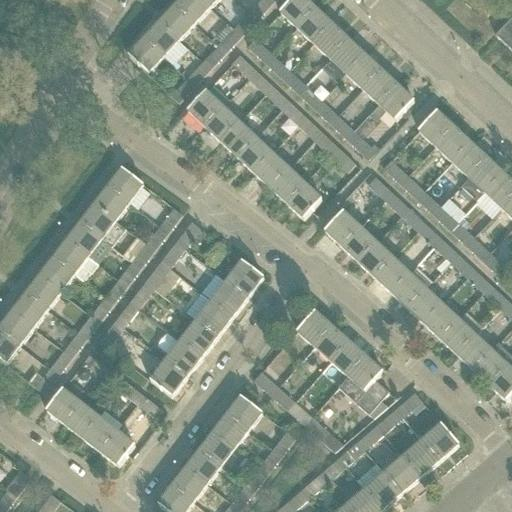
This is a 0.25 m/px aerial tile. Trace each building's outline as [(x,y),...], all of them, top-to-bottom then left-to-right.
[(197,0),(184,0),(176,9),(196,27),(210,12),(197,0)] [(197,0),(210,12),(221,0),(197,0)] [(265,0),(252,14),(259,21),(272,7),(265,0)] [(295,0),(281,16),(297,32),(316,12),(302,0),(295,0)] [(176,9),(160,25),(180,44),(196,27),(176,9)] [(297,32),(314,47),(332,27),(316,12),(297,32)] [(246,20),(233,34),(241,41),(253,27),(246,20)] [(511,21),(497,38),(511,52),(511,21)] [(160,25),(145,41),(165,60),(180,44),(160,25)] [(314,47),(330,62),(348,42),(332,27),(314,47)] [(233,34),(219,49),(226,56),(241,41),(233,34)] [(165,60),(145,41),(129,58),(149,76),(165,60)] [(248,49),(265,66),(273,58),(255,42),(248,49)] [(330,62),(347,78),(365,58),(348,42),(330,62)] [(216,52),(203,66),(210,72),(223,59),(216,52)] [(347,78),(363,93),(382,74),(365,58),(347,78)] [(240,59),(232,67),(245,79),(252,71),(240,59)] [(277,62),(269,69),(282,81),(289,73),(277,62)] [(203,66),(191,78),(199,85),(210,72),(203,66)] [(289,73),(282,81),(294,92),(301,84),(289,73)] [(363,93),(380,108),(398,89),(382,74),(363,93)] [(259,77),(252,85),(265,98),(272,90),(259,77)] [(184,85),(172,98),(179,105),(191,92),(184,85)] [(298,96),(315,112),(322,104),(305,88),(298,96)] [(398,89),(380,108),(370,118),(377,125),(386,115),(397,124),(415,105),(398,89)] [(272,90),(265,98),(277,109),(285,102),(272,90)] [(188,115),(204,130),(223,110),(207,95),(188,115)] [(315,112),(332,127),(339,120),(322,104),(315,112)] [(293,109),(285,117),(298,129),(305,121),(293,109)] [(204,130),(221,145),(239,125),(223,110),(204,130)] [(419,135),(435,150),(454,130),(438,115),(419,135)] [(332,127),(348,142),(355,135),(339,120),(332,127)] [(305,121),(298,129),(310,141),(318,133),(305,121)] [(221,145),(237,160),(256,141),(239,125),(221,145)] [(454,130),(435,150),(452,165),(452,166),(471,146),(454,130)] [(355,135),(348,142),(352,146),(355,149),(366,159),(369,162),(376,154),(379,152),(374,148),(372,150),(355,135)] [(325,139),(317,147),(330,159),(337,151),(325,139)] [(237,160),(254,176),(272,156),(256,141),(237,160)] [(452,166),(442,176),(459,192),(461,189),(487,161),(471,146),(452,166)] [(254,176),(270,191),(288,171),(272,156),(254,176)] [(343,156),(335,164),(348,176),(355,168),(346,159),(343,156)] [(487,161),(461,189),(477,204),(485,196),(503,176),(487,161)] [(392,164),(385,172),(398,184),(405,176),(392,164)] [(270,191),(286,206),(305,186),(288,171),(270,191)] [(122,172),(108,191),(130,207),(144,189),(122,172)] [(511,184),(503,176),(485,196),(501,211),(511,199),(511,184)] [(376,181),(369,189),(382,201),(389,193),(376,181)] [(412,182),(404,190),(405,190),(409,194),(417,202),(425,194),(412,182)] [(305,186),(286,206),(304,223),(323,203),(305,186)] [(108,191),(95,208),(116,224),(130,207),(108,191)] [(425,194),(417,202),(430,214),(437,206),(425,194)] [(395,198),(388,206),(401,219),(409,211),(395,198)] [(511,199),(501,211),(511,221),(511,199)] [(95,208),(81,226),(102,242),(112,250),(126,232),(116,224),(95,208)] [(433,217),(450,232),(457,225),(441,209),(433,217)] [(409,211),(401,219),(415,231),(422,224),(409,211)] [(173,212),(163,225),(172,232),(182,218),(173,212)] [(326,235),(342,249),(360,230),(345,215),(326,235)] [(192,225),(177,245),(185,251),(200,231),(192,225)] [(457,225),(450,232),(463,245),(470,237),(457,225)] [(81,226),(68,244),(89,260),(102,242),(81,226)] [(342,249),(358,265),(377,245),(360,230),(342,249)] [(428,230),(421,237),(434,250),(441,242),(428,230)] [(156,234),(146,247),(155,254),(161,245),(164,241),(156,234)] [(467,248),(483,264),(490,256),(474,240),(467,248)] [(441,242),(434,250),(448,263),(456,255),(441,242)] [(68,244),(54,262),(75,278),(85,286),(99,268),(89,260),(68,244)] [(358,265),(375,280),(393,261),(377,245),(358,265)] [(146,247),(132,265),(141,272),(155,254),(146,247)] [(174,248),(161,265),(170,271),(182,255),(174,248)] [(490,256),(483,264),(492,272),(494,274),(497,276),(504,269),(490,256)] [(375,280),(391,295),(409,276),(393,261),(375,280)] [(461,261),(454,268),(467,280),(474,273),(461,261)] [(54,262),(40,280),(61,296),(75,278),(54,262)] [(242,264),(227,284),(249,300),(264,281),(242,264)] [(158,269),(146,285),(154,291),(166,275),(158,269)] [(128,271),(119,283),(127,289),(137,277),(128,271)] [(474,273),(467,280),(481,293),(488,286),(474,273)] [(511,276),(510,275),(503,282),(511,290),(511,276)] [(409,276),(391,295),(408,311),(426,292),(419,285),(409,276)] [(40,280),(27,297),(48,314),(61,296),(40,280)] [(119,283),(109,296),(117,302),(120,299),(127,289),(119,283)] [(227,284),(212,304),(233,320),(249,300),(227,284)] [(484,296),(500,311),(507,304),(491,288),(484,296)] [(143,289),(131,304),(139,311),(151,295),(143,289)] [(408,311),(424,326),(442,307),(426,292),(408,311)] [(27,297),(13,315),(34,332),(48,314),(27,297)] [(200,297),(186,316),(196,324),(218,340),(233,320),(212,304),(211,305),(200,297)] [(131,304),(119,319),(128,326),(139,311),(131,304)] [(511,308),(507,304),(500,311),(511,322),(511,308)] [(102,305),(91,319),(100,325),(107,316),(109,313),(110,312),(102,305)] [(424,326),(441,342),(459,322),(442,307),(424,326)] [(13,315),(0,332),(0,333),(20,350),(34,332),(13,315)] [(298,335),(314,349),(332,329),(315,315),(298,335)] [(91,319),(81,333),(89,339),(94,334),(100,325),(91,319)] [(441,342),(457,357),(475,338),(459,322),(441,342)] [(196,324),(182,343),(203,360),(218,340),(196,324)] [(113,328),(100,345),(108,351),(121,334),(113,328)] [(314,349),(331,365),(349,345),(332,329),(314,349)] [(20,350),(0,333),(0,362),(7,368),(20,350)] [(457,357),(473,372),(491,353),(475,338),(457,357)] [(75,341),(64,354),(73,361),(83,347),(75,341)] [(182,343),(167,363),(188,379),(203,360),(182,343)] [(331,365),(348,379),(365,359),(349,345),(331,365)] [(473,372),(490,387),(511,363),(511,359),(498,346),(491,353),(473,372)] [(64,354),(54,368),(62,374),(73,361),(64,354)] [(90,358),(83,366),(101,380),(108,372),(90,358)] [(339,390),(338,390),(373,422),(374,421),(388,409),(382,403),(388,395),(375,383),(376,382),(383,374),(365,359),(348,379),(339,390)] [(188,379),(167,363),(151,384),(172,400),(188,379)] [(511,363),(490,387),(507,404),(511,398),(511,363)] [(79,368),(75,373),(76,379),(81,383),(87,382),(90,377),(88,371),(85,368),(79,368)] [(59,379),(50,372),(36,391),(45,397),(59,379)] [(101,380),(119,394),(126,385),(108,372),(101,380)] [(254,384),(270,399),(277,391),(261,376),(254,384)] [(126,385),(119,394),(132,404),(139,396),(138,395),(135,393),(126,385)] [(47,414),(65,428),(81,406),(63,392),(47,414)] [(282,395),(275,403),(288,414),(295,406),(282,395)] [(415,396),(396,413),(403,421),(411,414),(415,418),(426,409),(422,405),(415,396)] [(241,400),(228,418),(249,434),(263,417),(241,400)] [(147,402),(141,411),(156,422),(162,413),(147,402)] [(65,428),(83,441),(99,420),(81,406),(65,428)] [(288,414),(304,428),(311,420),(295,406),(288,414)] [(396,413),(378,429),(385,437),(403,421),(396,413)] [(228,418),(213,436),(235,453),(249,434),(228,418)] [(83,441),(100,455),(116,433),(99,420),(83,441)] [(311,420),(304,428),(322,444),(329,436),(311,420)] [(116,433),(100,455),(119,469),(140,441),(123,428),(118,434),(116,433)] [(443,428),(423,444),(441,464),(460,448),(443,428)] [(366,439),(373,447),(385,437),(378,429),(366,439)] [(287,435),(273,453),(282,460),(296,442),(287,435)] [(213,436),(200,453),(221,470),(235,453),(213,436)] [(423,444),(405,460),(422,480),(441,464),(423,444)] [(352,450),(341,460),(348,468),(359,459),(352,450)] [(200,453),(186,471),(208,488),(221,470),(200,453)] [(269,458),(259,471),(268,478),(278,465),(269,458)] [(341,460),(320,478),(327,486),(348,468),(341,460)] [(405,460),(386,476),(403,497),(422,480),(405,460)] [(376,467),(357,483),(366,493),(368,492),(385,511),(403,497),(386,476),(384,477),(376,467)] [(186,471),(172,489),(194,506),(208,488),(186,471)] [(259,471),(252,481),(260,487),(268,478),(259,471)] [(20,475),(6,493),(8,494),(16,500),(30,482),(22,476),(20,475)] [(320,478),(301,494),(308,502),(327,486),(320,478)] [(188,511),(194,506),(172,489),(159,507),(165,511),(188,511)] [(368,492),(347,509),(349,511),(384,511),(385,511),(368,492)] [(241,494),(232,506),(239,511),(241,511),(250,501),(241,494)] [(301,494),(282,510),(284,511),(296,511),(308,502),(301,494)] [(5,498),(0,504),(0,511),(7,511),(13,505),(5,498)] [(52,499),(41,511),(55,511),(60,505),(52,499)]
